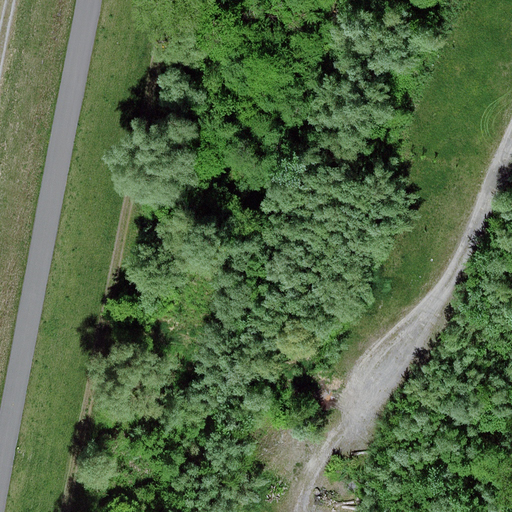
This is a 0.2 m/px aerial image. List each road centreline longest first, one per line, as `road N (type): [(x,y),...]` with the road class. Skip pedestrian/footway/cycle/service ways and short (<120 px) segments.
road 1 (track): [(167,0),(72,511)]
road 2 (track): [(301,511),(351,404),(444,297),(511,150)]
